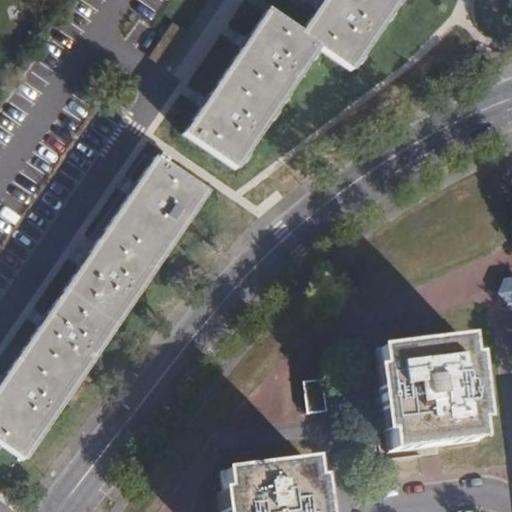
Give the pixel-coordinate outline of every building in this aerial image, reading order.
[(325,0),(298,40),(266,18),(185,136),(234,171),(316,52),(348,74),(398,0),(325,0)] [(154,166),(0,392),(0,449),(22,465),(203,199),(154,166)] [(471,340),(371,352),(384,452),(483,440),(471,340)] [(326,382),(305,382),(307,412),(327,412),(326,382)] [(321,511),(315,462),(215,474),(219,511),(321,511)]
